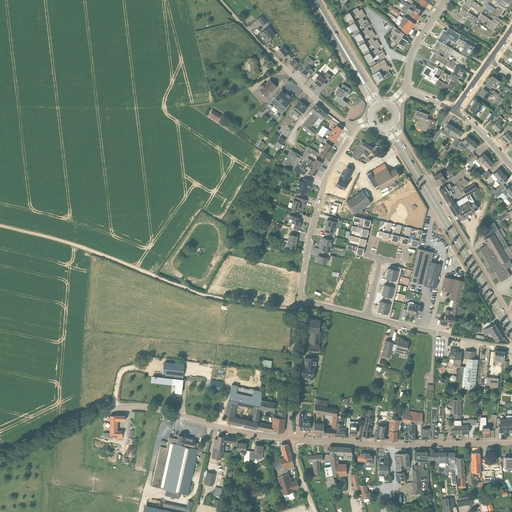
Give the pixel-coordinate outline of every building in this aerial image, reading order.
[(420,16),(423,11),(411,4),(410,6),(402,0),(400,3),(408,8),(420,16)] [(460,7),(462,8),(467,12),(471,6),(481,13),(484,9),(482,7),(471,0),(467,0),(466,2),(464,1),(460,7)] [(504,8),(499,4),(496,10),(488,4),(490,0),(486,0),(485,2),(482,7),(484,9),(495,16),(497,17),(500,13),(502,14),(501,14),(502,14),(506,9),(504,8)] [(351,20),(351,19),(348,15),(353,12),(356,16),(356,15),(354,13),(359,10),(358,8),(356,9),(354,5),(340,13),(344,19),(346,23),(357,17),(357,16),(351,20)] [(405,16),(407,13),(411,15),(410,16),(417,20),(420,16),(408,8),(406,12),(402,9),(400,12),(405,16)] [(458,11),(454,17),(460,21),(464,17),(474,24),(476,21),(477,19),(467,12),(462,8),(459,12),(458,11)] [(481,14),(477,19),(488,26),(493,29),(496,25),(498,26),(501,20),(497,17),(495,16),(491,21),(481,14)] [(352,33),(363,27),(357,30),(354,25),(359,22),(361,26),(362,26),(360,24),(365,21),(363,18),(362,19),(359,15),(346,23),(349,30),(350,30),(352,33)] [(262,26),(267,22),(262,16),(257,20),(262,26)] [(405,25),(411,29),(415,24),(404,16),(400,22),(405,25)] [(474,24),(471,29),(486,39),(489,35),(491,36),(495,30),(493,29),(488,26),(485,31),(474,24)] [(396,44),(400,47),(400,46),(401,45),(402,46),(406,40),(405,39),(407,36),(399,31),(393,25),(391,28),(393,29),(391,32),(397,36),(394,40),(397,42),(396,44),(396,43),(396,44)] [(408,34),(411,29),(405,25),(403,27),(400,25),(398,27),(402,30),(408,34)] [(362,41),(362,40),(359,36),(365,33),(367,37),(368,37),(366,34),(371,31),(369,29),(367,30),(365,26),(363,27),(352,34),(352,33),(351,34),(355,40),(356,40),(358,44),(369,38),(369,37),(362,41)] [(266,42),(271,38),(271,39),(275,35),(268,27),(260,34),(266,42)] [(455,43),(458,38),(443,30),(440,35),(441,35),(438,40),(438,41),(445,45),(446,42),(444,41),(446,38),(455,43)] [(365,56),(370,53),(367,48),(372,45),(373,46),(378,43),(376,41),(375,42),(373,39),(372,38),(365,43),(360,46),(359,46),(363,52),(365,56)] [(458,38),(455,43),(463,48),(460,53),(467,58),(467,57),(470,52),(471,52),(473,47),(458,38)] [(449,54),(452,49),(445,45),(438,41),(438,40),(437,40),(434,45),(435,46),(434,47),(433,49),(432,51),(431,51),(434,52),(439,55),(442,50),(446,52),(443,58),(446,59),(449,54)] [(289,61),(295,56),(289,50),(288,51),(287,50),(284,46),(277,52),(282,59),(285,56),(287,58),(289,61)] [(372,58),(377,55),(378,56),(383,53),(382,51),(379,52),(377,49),(370,53),(365,56),(364,56),(366,60),(368,62),(370,66),(375,63),(372,58)] [(451,62),(461,68),(464,62),(465,62),(467,58),(460,53),(452,49),(449,54),(457,58),(455,61),(453,60),(451,62)] [(438,64),(439,62),(446,66),(449,61),(446,59),(443,58),(439,55),(434,52),(431,57),(430,61),(428,63),(436,67),(438,68),(439,65),(438,64)] [(309,57),(303,64),(305,67),(301,71),(307,76),(312,71),(314,69),(310,67),(314,62),(309,57)] [(249,59),(248,63),(248,71),(246,75),(249,78),(252,78),(254,79),(259,73),(257,63),(258,62),(254,58),(249,59)] [(294,59),(289,63),(294,68),(299,64),(294,59)] [(449,61),(446,66),(454,70),(450,76),(458,80),(458,79),(461,74),(464,69),(461,68),(451,62),(449,61)] [(379,66),(377,63),(369,68),(373,74),(371,75),(372,77),(374,76),(376,81),(382,78),(379,73),(384,70),(385,72),(390,69),(388,66),(386,67),(384,64),(379,66)] [(434,70),(436,67),(428,63),(427,65),(427,66),(426,65),(422,74),(425,76),(425,77),(424,77),(424,78),(436,85),(438,80),(429,75),(432,69),(434,70)] [(322,77),(319,74),(313,81),(319,87),(323,82),(326,84),(332,77),(326,72),(322,77)] [(458,80),(450,76),(449,75),(447,78),(451,80),(447,86),(438,80),(436,85),(447,91),(447,90),(448,89),(452,91),(457,83),(456,82),(457,82),(458,80)] [(495,88),(500,81),(492,76),(485,86),(490,89),(493,86),(495,88)] [(277,87),(270,80),(265,84),(263,83),(260,86),(261,88),(259,90),(266,98),(277,87)] [(342,85),(340,88),(338,86),(334,93),(336,96),(334,100),(343,106),(342,106),(343,107),(344,107),(347,103),(341,99),(344,96),(346,92),(348,93),(350,89),(342,85)] [(507,87),(503,93),(500,96),(503,99),(510,89),(507,87)] [(499,105),(503,99),(500,96),(494,92),(492,95),(483,89),(479,95),(486,100),(488,96),(491,99),(493,96),(497,99),(495,102),(499,105)] [(293,99),(287,94),(287,93),(286,95),(281,91),(276,96),(276,95),(271,102),(278,109),(277,110),(281,114),(289,105),(288,104),(293,99)] [(469,109),(476,114),(482,105),(475,100),(475,101),(469,109)] [(299,118),(307,107),(299,101),(294,107),(295,107),(291,111),(299,118)] [(328,113),(327,114),(321,109),(315,105),(310,111),(313,113),(301,126),(312,136),(316,131),(311,128),(317,120),(319,118),(322,120),(327,114),(328,113)] [(492,115),(496,118),(498,117),(499,115),(503,111),(501,109),(498,106),(492,115)] [(209,116),(217,122),(221,116),(212,110),(209,116)] [(433,128),(435,122),(429,119),(428,122),(425,120),(427,115),(428,115),(422,113),(420,112),(416,111),(413,117),(420,120),(417,128),(418,128),(426,131),(428,126),(433,128)] [(502,120),(499,118),(498,120),(491,126),(497,131),(502,126),(499,123),(502,120)] [(505,133),(501,137),(507,143),(511,137),(511,136),(511,127),(511,126),(511,125),(511,123),(511,122),(502,130),(505,133)] [(448,136),(454,127),(448,123),(443,129),(444,129),(443,131),(439,128),(435,135),(438,136),(441,132),(448,136)] [(328,129),(323,127),(322,125),(317,134),(320,136),(322,137),(328,129)] [(331,132),(338,136),(342,129),(336,126),(334,129),(333,128),(331,132)] [(454,146),(458,140),(459,139),(456,136),(460,131),(456,128),(454,127),(448,136),(454,140),(450,145),(452,147),(454,146)] [(328,139),(334,142),(338,136),(331,132),(329,135),(330,136),(328,139)] [(458,140),(454,146),(456,148),(458,145),(464,150),(468,146),(472,141),(467,136),(462,141),(461,142),(458,140)] [(274,146),(279,149),(285,140),(280,137),(274,146)] [(472,141),(468,146),(473,151),(478,145),(472,141)] [(328,152),(332,146),(326,142),(324,146),(323,145),(321,148),(328,152)] [(360,156),(364,149),(365,149),(370,152),(373,148),(363,142),(362,143),(361,142),(352,156),(358,160),(360,156)] [(316,156),(318,153),(308,147),(306,150),(310,153),(316,156)] [(320,152),(318,155),(324,159),(328,152),(321,148),(320,147),(318,150),(319,151),(320,152)] [(291,150),(282,164),(293,171),(297,164),(300,158),(302,156),(291,150)] [(310,153),(306,150),(303,154),(302,156),(300,158),(304,160),(304,161),(305,161),(310,153)] [(468,163),(475,155),(473,153),(472,154),(465,160),(466,161),(464,163),(465,165),(468,163)] [(484,153),(478,158),(483,163),(489,159),(484,154),(484,153)] [(468,163),(469,164),(470,165),(475,160),(477,157),(476,156),(475,155),(468,163)] [(309,164),(318,169),(322,162),(316,159),(314,162),(311,160),(309,164)] [(493,163),(489,159),(483,163),(481,165),(486,171),(487,170),(488,169),(493,163)] [(310,169),(310,170),(308,172),(314,176),(318,169),(309,164),(305,161),(304,161),(300,166),(297,164),(293,171),(304,175),(306,172),(304,171),(307,167),(310,169)] [(389,172),(384,164),(366,174),(374,188),(378,186),(381,190),(395,182),(394,180),(400,176),(395,169),(389,172)] [(342,188),(345,189),(349,181),(347,181),(349,175),(350,175),(353,169),(347,166),(344,172),(343,171),(341,175),(340,178),(339,177),(336,185),(338,186),(338,187),(342,188)] [(433,177),(437,183),(439,186),(454,177),(450,169),(442,174),(441,172),(433,177)] [(493,174),(498,179),(503,174),(499,169),(493,174)] [(508,179),(503,174),(498,179),(495,181),(500,186),(495,190),(493,189),(491,191),(495,194),(495,195),(497,193),(505,186),(503,184),(508,179)] [(310,188),(312,181),(303,178),(302,181),(298,181),(296,191),(307,194),(308,187),(310,188)] [(445,186),(441,188),(439,189),(447,203),(448,203),(448,202),(457,196),(460,192),(469,182),(463,178),(457,186),(456,185),(452,187),(449,183),(445,186)] [(458,217),(459,219),(478,208),(469,194),(477,189),(474,185),(464,191),(467,196),(450,206),(449,206),(455,216),(457,214),(459,217),(458,217)] [(496,198),(499,196),(502,193),(507,197),(507,198),(511,192),(511,186),(511,185),(507,188),(505,186),(497,193),(495,195),(495,194),(494,195),(496,198)] [(362,190),(346,202),(355,214),(371,203),(362,190)] [(306,205),(307,200),(297,197),(296,201),(294,201),(293,200),(290,210),(297,211),(298,210),(302,211),(304,205),(306,205)] [(330,205),(328,214),(335,215),(337,207),(340,208),(341,204),(334,202),(333,206),(330,205)] [(506,210),(501,215),(501,216),(498,218),(500,221),(507,214),(508,213),(506,210)] [(291,223),(290,227),(299,229),(301,222),(298,221),(299,218),(290,215),(288,222),(291,223)] [(325,225),(335,227),(337,221),(338,221),(339,218),(331,216),(331,219),(327,218),(327,221),(326,221),(325,225)] [(369,227),(369,226),(371,221),(354,217),(353,221),(363,224),(362,229),(366,230),(367,227),(369,227)] [(386,239),(390,223),(385,222),(383,232),(378,231),(377,235),(380,236),(379,238),(386,239)] [(493,222),(481,233),(481,234),(482,233),(485,239),(484,239),(487,244),(480,249),(490,267),(489,268),(492,273),(495,271),(501,281),(510,276),(507,269),(511,265),(509,260),(511,257),(511,244),(508,247),(503,238),(498,230),(493,222)] [(396,242),(400,225),(395,224),(393,234),(388,233),(386,238),(389,238),(389,240),(396,242)] [(335,227),(325,225),(324,229),(325,229),(325,232),(327,233),(327,235),(334,237),(335,233),(334,233),(335,227)] [(367,237),(367,235),(368,230),(366,230),(362,229),(352,226),(351,231),(361,233),(360,238),(364,239),(365,236),(367,237)] [(405,244),(409,228),(405,226),(402,237),(397,235),(396,240),(399,241),(399,243),(405,244)] [(415,246),(419,230),(414,229),(412,239),(407,238),(406,242),(409,243),(408,245),(415,246)] [(322,240),(321,240),(321,244),(330,246),(332,240),(334,240),(334,237),(327,235),(326,238),(323,237),(322,240)] [(364,246),(365,245),(366,240),(364,239),(360,238),(349,235),(348,240),(359,243),(357,247),(362,248),(362,246),(364,246)] [(287,247),(295,249),(295,245),(296,245),(296,243),(296,242),(288,241),(284,240),(283,247),(287,247)] [(330,246),(321,244),(320,248),(321,249),(320,251),(323,252),(322,254),(330,256),(331,253),(329,252),(330,246)] [(355,257),(359,258),(360,258),(360,255),(362,255),(362,254),(364,249),(362,248),(357,247),(347,245),(346,250),(356,252),(355,257)] [(441,264),(431,261),(433,252),(419,249),(411,282),(424,285),(423,286),(435,289),(441,264)] [(318,259),(317,259),(316,263),(326,265),(328,259),(329,260),(330,256),(322,254),(321,257),(318,257),(318,259)] [(391,275),(401,277),(402,272),(404,273),(405,270),(399,268),(398,271),(393,270),(393,271),(392,271),(391,275)] [(395,285),(401,286),(402,283),(399,282),(401,277),(391,275),(390,279),(391,279),(391,281),(396,282),(395,285)] [(444,320),(454,323),(464,281),(445,277),(441,290),(451,293),(450,299),(454,301),(452,308),(454,308),(453,312),(450,312),(451,310),(447,309),(444,320)] [(401,286),(395,285),(394,287),(389,286),(389,288),(388,288),(387,291),(397,294),(398,289),(400,289),(401,286)] [(391,301),(397,303),(398,299),(395,299),(397,294),(387,291),(386,296),(387,296),(387,297),(391,298),(391,301)] [(397,303),(391,301),(390,304),(385,303),(385,304),(383,304),(383,308),(392,310),(394,305),(396,306),(397,303)] [(409,305),(406,314),(414,316),(415,313),(419,314),(421,306),(413,304),(413,306),(409,305)] [(386,318),(393,319),(393,316),(391,315),(392,310),(383,308),(382,312),(383,312),(382,314),(387,315),(386,318)] [(319,327),(320,321),(316,320),(316,319),(308,319),(308,326),(308,332),(312,332),(312,336),(310,336),(310,344),(309,344),(309,351),(319,351),(319,345),(320,336),(317,336),(317,333),(319,333),(319,327)] [(494,324),(493,325),(485,329),(483,331),(486,335),(491,332),(492,335),(496,342),(503,338),(494,324)] [(385,340),(382,356),(383,356),(382,359),(388,360),(389,357),(390,357),(391,350),(395,351),(406,354),(408,342),(402,340),(402,338),(398,337),(396,345),(393,344),(393,342),(385,340)] [(460,366),(461,352),(455,352),(455,349),(450,349),(449,365),(449,366),(451,366),(453,365),(459,366),(460,366)] [(475,388),(478,359),(474,359),(475,352),(465,350),(464,353),(464,358),(466,358),(465,367),(460,366),(459,366),(457,387),(462,388),(468,388),(471,388),(475,388)] [(504,362),(505,352),(501,351),(499,351),(495,351),(493,361),(504,362)] [(301,379),(310,380),(313,380),(314,370),(316,370),(317,359),(305,358),(305,359),(304,361),(304,366),(302,366),(301,379)] [(152,376),(152,378),(153,378),(153,377),(155,377),(155,379),(155,382),(159,382),(167,383),(166,384),(172,385),(172,379),(173,375),(183,376),(184,365),(164,362),(163,374),(166,374),(166,378),(152,376)] [(183,380),(182,380),(183,376),(173,375),(172,379),(176,380),(177,380),(176,385),(175,393),(181,393),(183,380)] [(498,384),(498,378),(487,377),(486,387),(488,387),(489,385),(491,385),(491,384),(498,384)] [(210,380),(208,390),(222,393),(224,383),(210,380)] [(243,426),(256,429),(257,424),(260,408),(261,400),(261,392),(256,391),(232,385),(225,413),(232,415),(231,417),(229,416),(227,422),(239,425),(243,426)] [(267,401),(261,400),(260,408),(274,411),(275,403),(271,402),(272,401),(268,400),(267,401)] [(367,409),(366,409),(361,436),(370,438),(373,418),(374,411),(374,406),(370,405),(370,402),(368,402),(367,409)] [(328,435),(334,435),(338,415),(336,415),(337,409),(327,407),(315,405),(314,412),(320,413),(320,423),(315,422),(315,425),(315,433),(315,434),(328,435)] [(409,409),(405,408),(403,422),(408,423),(411,423),(412,417),(408,416),(409,412),(408,412),(408,411),(409,411),(409,409)] [(437,423),(434,423),(434,419),(437,419),(437,410),(431,409),(430,438),(436,438),(436,434),(439,434),(439,433),(438,433),(438,431),(437,431),(437,423)] [(272,431),(277,432),(283,433),(285,412),(278,411),(278,417),(273,417),(272,431)] [(408,416),(412,417),(411,423),(414,424),(418,424),(421,424),(422,414),(422,412),(415,412),(409,411),(408,411),(408,412),(409,412),(408,416)] [(302,429),(310,430),(310,421),(306,421),(306,418),(305,418),(305,414),(299,414),(299,426),(302,426),(302,429)] [(117,431),(117,421),(125,421),(125,416),(115,415),(115,416),(110,416),(110,417),(108,417),(108,421),(110,421),(110,433),(103,433),(103,438),(112,438),(112,435),(117,435),(117,437),(117,438),(122,438),(122,431),(117,431)] [(349,426),(348,436),(352,436),(352,433),(356,434),(356,426),(357,426),(358,422),(350,421),(350,417),(347,417),(346,426),(349,426)] [(390,431),(389,439),(396,439),(397,431),(399,420),(392,419),(390,431)] [(482,433),(489,433),(489,426),(486,426),(486,421),(480,421),(479,427),(479,430),(482,430),(482,433)] [(337,423),(335,435),(344,436),(345,431),(345,428),(341,428),(342,423),(341,423),(337,423)] [(415,439),(414,424),(411,423),(408,423),(408,434),(405,434),(404,440),(415,439)] [(377,438),(385,439),(386,426),(378,425),(377,438)] [(421,430),(421,439),(430,438),(430,429),(421,430)] [(152,486),(157,488),(166,490),(165,496),(179,499),(180,493),(188,494),(197,452),(201,453),(203,445),(193,442),(193,440),(186,438),(186,437),(178,435),(178,437),(177,440),(168,438),(166,448),(160,447),(152,486)] [(224,442),(228,442),(235,443),(235,438),(228,437),(224,437),(218,436),(218,439),(215,439),(213,452),(221,454),(222,454),(224,442)] [(239,455),(244,455),(244,461),(249,462),(249,455),(250,451),(245,450),(246,444),(237,443),(236,451),(237,451),(236,455),(239,455)] [(287,470),(294,467),(293,463),(287,444),(280,445),(284,458),(280,459),(273,461),(276,469),(278,476),(278,477),(283,495),(294,492),(294,490),(297,488),(295,481),(291,483),(287,470)] [(253,459),(261,459),(263,445),(255,445),(255,452),(250,451),(249,455),(249,462),(253,463),(253,459)] [(346,459),(347,460),(348,461),(350,461),(351,460),(352,459),(352,456),(351,448),(342,447),(330,447),(329,452),(331,466),(333,476),(339,476),(347,476),(346,463),(339,464),(338,455),(345,455),(346,456),(346,459)] [(418,461),(418,464),(419,470),(423,490),(424,490),(426,488),(427,488),(429,486),(428,470),(422,471),(422,467),(423,467),(425,465),(425,462),(427,462),(427,460),(431,460),(431,452),(416,452),(416,461),(418,461)] [(431,452),(431,460),(432,464),(435,464),(435,473),(436,473),(436,476),(439,476),(439,467),(439,462),(439,452),(431,452)] [(470,461),(470,473),(480,472),(479,453),(470,453),(471,461),(470,461)] [(364,464),(365,454),(360,454),(360,456),(358,455),(357,463),(354,462),(355,466),(364,467),(364,464)] [(371,467),(372,467),(375,467),(376,461),(372,461),(372,456),(370,456),(370,454),(365,454),(364,464),(372,464),(371,467)] [(404,470),(402,454),(396,454),(397,472),(396,472),(397,480),(405,480),(404,470)] [(309,456),(309,460),(309,462),(313,462),(314,473),(320,473),(319,461),(322,461),(322,455),(309,456)] [(384,462),(379,462),(379,474),(389,474),(389,470),(388,470),(388,457),(384,457),(384,462)] [(464,477),(463,458),(457,458),(457,457),(455,457),(455,463),(455,475),(458,475),(458,488),(465,488),(464,477)] [(335,483),(333,476),(331,466),(324,468),(326,477),(328,485),(333,484),(335,483)] [(415,470),(413,471),(414,482),(412,482),(413,489),(421,488),(421,490),(423,490),(419,470),(415,470)] [(486,482),(503,482),(502,474),(502,470),(483,471),(484,482),(486,482)] [(207,472),(204,484),(213,486),(216,474),(207,472)] [(361,490),(359,485),(357,473),(351,475),(355,491),(360,490),(361,490)] [(366,485),(359,485),(361,490),(360,490),(363,499),(371,497),(370,492),(368,492),(366,485)] [(216,487),(214,496),(220,497),(222,489),(216,487)] [(421,490),(421,488),(413,489),(412,489),(413,497),(422,496),(422,493),(421,490)] [(163,507),(191,511),(193,501),(188,500),(187,506),(164,502),(163,507)]
